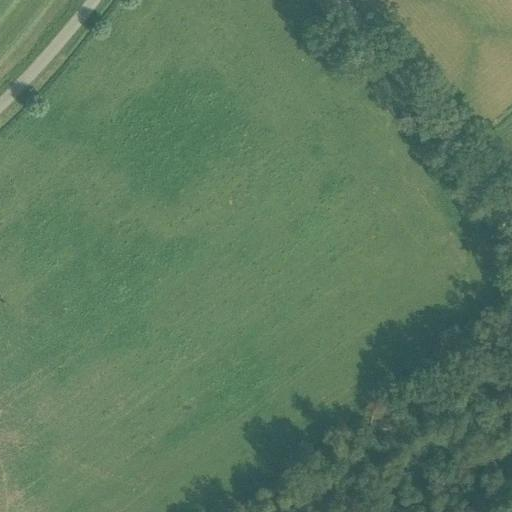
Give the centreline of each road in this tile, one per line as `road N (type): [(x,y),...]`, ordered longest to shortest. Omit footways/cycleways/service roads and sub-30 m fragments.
road 1 (track): [(511,244),(477,183),(334,0)]
road 2 (unclassified): [(0,105),(96,0)]
